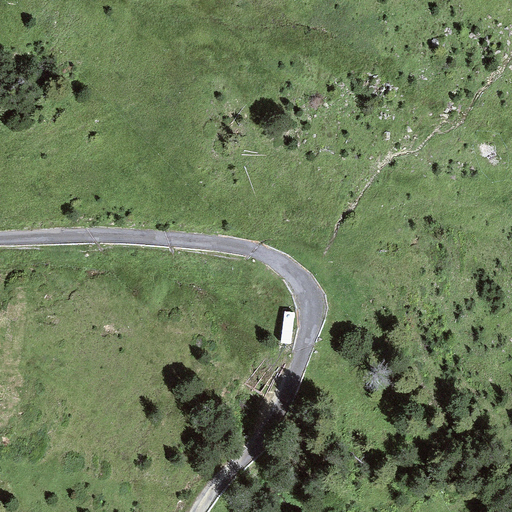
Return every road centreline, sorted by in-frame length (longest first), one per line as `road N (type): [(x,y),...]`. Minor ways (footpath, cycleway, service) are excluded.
road 1 (track): [(0,238),(234,245),(277,260),(298,278)]
road 2 (track): [(298,278),(310,324),(284,402),(259,444),(198,511)]
